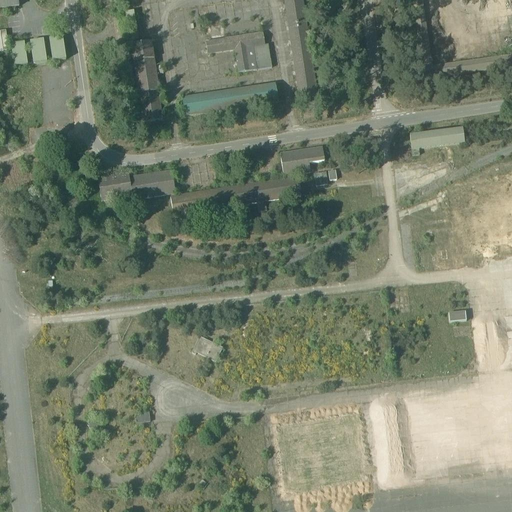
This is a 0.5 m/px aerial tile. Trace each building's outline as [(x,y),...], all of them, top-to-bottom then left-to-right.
[(0,0),(0,10),(6,10),(19,8),(17,0),(0,0)] [(283,0),(299,100),(317,98),(301,0),(283,0)] [(420,62),(423,81),(434,80),(434,79),(511,68),(511,56),(432,68),(431,60),(430,60),(422,3),(413,4),(421,61),(420,62)] [(126,14),(130,43),(137,41),(133,13),(126,14)] [(0,32),(0,52),(9,52),(6,32),(0,32)] [(235,52),(238,74),(250,72),(247,50),(253,49),(255,63),(256,72),(271,69),(271,68),(267,46),(267,49),(265,50),(263,34),(262,35),(225,40),(208,43),(205,43),(207,56),(235,52)] [(49,40),(52,63),(66,61),(62,38),(49,40)] [(30,43),(33,66),(46,64),(43,41),(30,43)] [(139,95),(143,124),(162,121),(158,92),(156,76),(163,75),(162,67),(155,68),(151,43),(131,46),(138,95),(139,95)] [(11,46),(14,69),(27,67),(24,44),(11,46)] [(184,117),(184,118),(277,104),(275,86),(253,89),(248,90),(225,93),(182,100),(184,117)] [(411,149),(412,158),(419,157),(418,150),(464,145),(462,130),(409,137),(411,147),(411,149)] [(170,196),(173,217),(257,204),(258,213),(266,212),(265,203),(301,197),(298,178),(295,179),(295,177),(310,174),(309,165),(324,163),(322,149),(280,156),(283,178),(285,178),(285,181),(175,198),(171,173),(129,179),(129,175),(98,180),(101,203),(125,199),(124,196),(131,195),(132,198),(132,202),(170,196)] [(314,176),(316,188),(327,186),(325,174),(314,176)] [(448,315),(449,324),(466,323),(465,313),(448,315)] [(196,355),(215,364),(222,350),(199,339),(191,355),(195,357),(196,355)] [(136,416),(137,425),(150,424),(149,414),(136,416)] [(88,422),(89,431),(102,429),(101,420),(88,422)]
